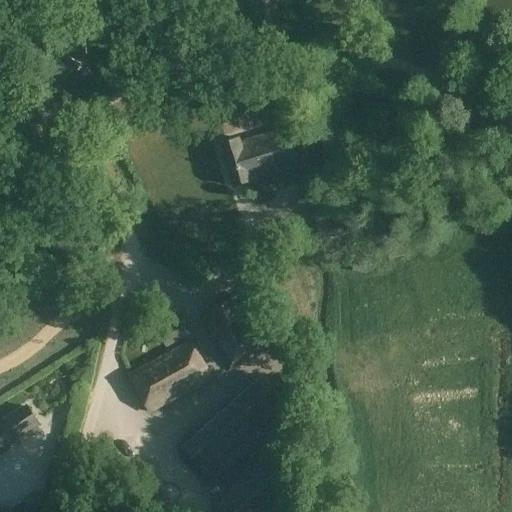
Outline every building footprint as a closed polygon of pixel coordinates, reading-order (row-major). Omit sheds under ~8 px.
[(287,127),(222,144),(234,186),(298,167),(287,127)] [(330,207),(314,210),(317,223),(332,219),(330,207)] [(341,218),(317,224),(321,242),(346,238),(341,218)] [(406,242),(386,247),(390,261),(410,256),(406,242)] [(369,259),(356,256),(353,272),(366,275),(369,259)] [(257,295),(243,301),(271,353),(282,347),(257,295)] [(236,301),(202,319),(229,368),(262,350),(236,301)] [(179,320),(159,331),(167,346),(188,334),(181,319),(179,320)] [(192,341),(130,375),(150,412),(212,378),(192,341)] [(264,379),(184,447),(215,482),(294,414),(264,379)] [(301,398),(302,406),(312,406),(312,398),(301,398)] [(27,406),(0,424),(0,456),(13,448),(9,442),(38,423),(27,406)] [(32,435),(38,431),(35,427),(29,431),(32,435)] [(262,460),(213,503),(221,511),(270,511),(291,494),(262,460)] [(37,494),(25,502),(31,511),(43,504),(37,494)]
